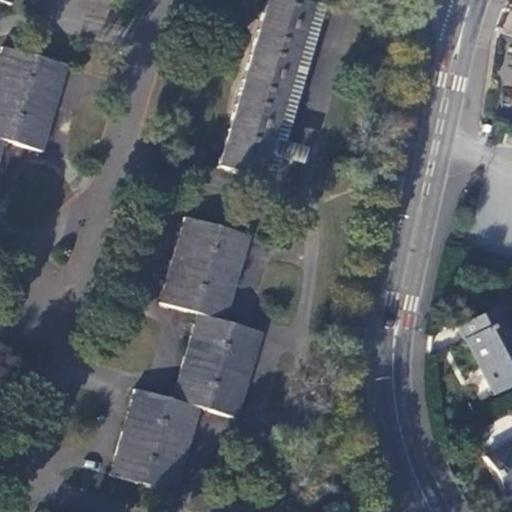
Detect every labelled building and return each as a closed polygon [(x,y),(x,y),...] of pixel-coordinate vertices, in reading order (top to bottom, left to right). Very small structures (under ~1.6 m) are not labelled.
[(314,0),(265,0),(221,167),(278,182),(325,3),(314,0)] [(0,150),(2,142),(46,152),(67,61),(0,45),(0,150)] [(228,322),(250,233),(181,216),(159,305),(194,314),(174,397),(131,387),(109,475),(179,492),(199,410),(240,420),(262,330),(228,322)] [(456,326),(494,395),(511,385),(511,337),(495,305),(456,326)] [(511,440),(482,457),(502,496),(511,490),(511,440)]
